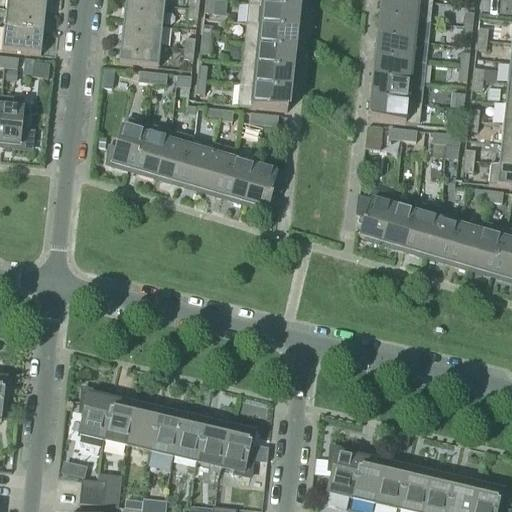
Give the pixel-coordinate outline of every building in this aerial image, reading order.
[(6,0),(5,13),(44,17),(46,0),(6,0)] [(124,0),(124,5),(163,10),(164,0),(124,0)] [(249,0),(249,8),(297,13),(298,0),(249,0)] [(189,1),(188,12),(198,13),(199,3),(189,1)] [(381,1),(379,22),(427,27),(429,7),(381,1)] [(214,4),(205,3),(203,17),(212,18),(214,4)] [(124,5),(122,26),(161,30),(163,10),(124,5)] [(247,28),(295,33),(297,13),(249,8),(247,28)] [(198,13),(188,12),(186,23),(196,24),(198,13)] [(5,13),(3,33),(42,37),(44,17),(5,13)] [(464,16),(462,31),(471,32),(473,20),(473,17),(464,16)] [(379,22),(377,42),(413,46),(415,27),(427,28),(427,27),(379,22)] [(122,26),(120,46),(159,50),(161,30),(122,26)] [(247,28),(245,48),(293,54),(295,33),(247,28)] [(202,29),(200,43),(209,44),(211,30),(202,29)] [(471,32),(462,31),(461,45),(470,46),(471,32)] [(477,32),(476,43),(486,44),(487,34),(477,32)] [(42,37),(3,33),(0,55),(40,59),(42,37)] [(184,42),(183,53),(193,54),(194,43),(184,42)] [(377,42),(375,62),(423,67),(425,47),(413,46),(377,42)] [(209,44),(200,43),(199,58),(208,59),(209,44)] [(486,44),(476,43),(475,54),(485,55),(486,44)] [(159,50),(120,46),(117,66),(117,67),(157,72),(159,50)] [(245,48),(242,69),(291,74),(293,54),(245,48)] [(193,54),(183,53),(182,64),(192,65),(193,54)] [(459,57),(458,71),(467,72),(468,58),(459,57)] [(3,61),(2,72),(16,74),(17,63),(3,61)] [(375,62),(372,83),(420,88),(423,67),(375,62)] [(242,69),(240,89),(288,94),(291,74),(242,69)] [(198,70),(196,84),(205,85),(206,71),(198,70)] [(467,72),(458,71),(456,86),(465,86),(467,72)] [(473,73),(472,84),(482,85),(483,74),(473,73)] [(137,87),(151,89),(152,77),(138,76),(137,87)] [(152,77),(151,89),(165,90),(166,79),(152,77)] [(175,91),(189,93),(190,81),(176,80),(175,91)] [(372,83),(370,103),(418,108),(420,88),(372,83)] [(205,85),(196,84),(194,98),(203,99),(205,85)] [(482,85),(472,84),(471,95),(480,96),(482,85)] [(511,88),(506,88),(503,108),(511,108),(511,88)] [(288,94),(240,89),(238,110),(286,115),(288,94)] [(455,97),(454,112),(463,113),(464,98),(455,97)] [(0,101),(0,148),(1,148),(0,150),(30,153),(31,144),(31,137),(19,135),(20,124),(22,104),(0,101)] [(418,108),(370,103),(368,124),(416,129),(418,108)] [(511,108),(503,108),(501,128),(511,129),(511,108)] [(463,113),(454,112),(452,126),(461,127),(463,113)] [(203,124),(217,125),(218,114),(204,113),(203,124)] [(469,113),(467,124),(477,125),(478,115),(469,113)] [(218,114),(217,125),(231,127),(232,116),(218,114)] [(248,128),(262,130),(264,119),(250,117),(248,128)] [(264,119),(262,130),(276,131),(277,121),(264,119)] [(127,172),(134,174),(147,130),(124,124),(115,153),(108,151),(107,159),(106,168),(127,174),(127,172)] [(477,125),(467,124),(466,135),(476,136),(477,125)] [(511,129),(501,128),(499,148),(511,149),(511,129)] [(139,178),(155,183),(168,136),(147,130),(134,174),(140,176),(139,178)] [(366,131),(364,152),(379,154),(381,133),(367,131),(366,131)] [(387,143),(400,145),(402,134),(388,132),(387,143)] [(402,134),(400,145),(414,146),(415,135),(402,134)] [(171,185),(177,187),(190,143),(168,136),(155,183),(171,187),(171,185)] [(430,148),(444,150),(445,139),(432,137),(430,148)] [(445,139),(444,150),(458,151),(459,140),(445,139)] [(183,191),(199,195),(212,149),(211,149),(191,143),(190,143),(177,187),(184,189),(183,191)] [(489,167),(489,168),(511,170),(511,149),(499,148),(497,168),(489,167)] [(215,198),(221,200),(234,156),(212,149),(199,195),(214,200),(215,198)] [(464,154),(463,165),(473,166),(474,155),(464,154)] [(227,204),(243,208),(253,171),(232,165),(235,156),(234,156),(221,200),(228,202),(227,204)] [(473,166),(463,165),(462,176),(472,177),(473,166)] [(511,170),(489,168),(487,189),(511,191),(511,170)] [(253,171),(243,208),(258,213),(259,211),(266,213),(272,193),(278,195),(280,179),(253,171)] [(473,205),(487,206),(488,195),(474,194),(473,205)] [(365,244),(380,248),(394,202),(371,195),(369,205),(358,202),(356,218),(364,220),(359,240),(366,242),(365,244)] [(488,195),(487,206),(500,208),(502,197),(488,195)] [(397,251),(403,253),(416,208),(394,202),(380,248),(396,253),(397,251)] [(409,257),(424,261),(438,215),(416,208),(403,253),(409,255),(409,257)] [(440,264),(447,265),(457,230),(436,224),(439,215),(438,215),(424,261),(440,266),(440,264)] [(452,270),(468,274),(482,228),(481,227),(478,237),(457,230),(447,265),(453,267),(452,270)] [(484,276),(491,278),(504,234),(482,228),(468,274),(483,279),(484,276)] [(511,236),(504,234),(491,278),(497,280),(496,282),(511,286),(511,236)] [(78,439),(102,444),(111,405),(105,404),(106,399),(82,394),(80,416),(83,417),(78,439)] [(102,444),(126,449),(136,406),(119,402),(118,407),(111,405),(102,444)] [(126,449),(149,454),(158,416),(152,414),(153,410),(136,406),(126,449)] [(149,454),(173,460),(183,417),(166,413),(165,417),(158,416),(149,454)] [(173,460),(196,465),(205,427),(199,425),(200,421),(183,417),(173,460)] [(196,465),(220,470),(229,428),(212,424),(211,428),(205,427),(196,465)] [(229,428),(220,470),(234,473),(234,478),(249,481),(251,460),(248,459),(252,438),(245,436),(246,432),(229,428)] [(326,497),(350,503),(360,463),(353,461),(354,457),(331,452),(328,474),(331,475),(326,497)] [(350,503),(373,508),(384,464),(367,460),(366,464),(360,463),(350,503)] [(373,508),(390,511),(397,511),(406,474),(400,472),(401,468),(384,464),(373,508)] [(85,481),(87,468),(63,465),(61,477),(85,481)] [(397,511),(421,511),(431,475),(414,471),(413,475),(406,474),(397,511)] [(421,511),(446,511),(453,485),(447,483),(448,479),(431,475),(421,511)] [(102,511),(115,511),(116,511),(117,506),(118,496),(120,480),(98,477),(97,486),(104,487),(103,499),(102,511)] [(446,511),(471,511),(478,486),(461,482),(460,486),(453,485),(446,511)] [(81,484),(79,496),(103,499),(104,487),(97,486),(81,484)] [(478,486),(471,511),(509,511),(498,508),(501,496),(493,494),(495,490),(478,486)] [(103,499),(79,496),(78,508),(102,511),(103,499)]
